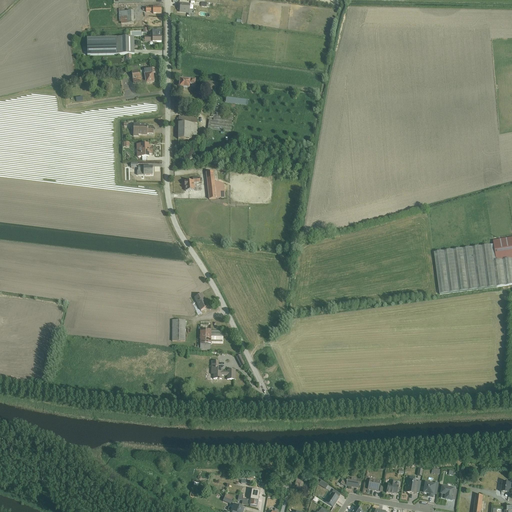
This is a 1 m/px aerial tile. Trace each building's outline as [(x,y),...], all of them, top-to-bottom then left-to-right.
[(179,4),(178,10),(180,10),(179,12),(189,13),(190,5),(179,4)] [(125,9),(119,10),(119,22),(121,22),(121,25),(134,24),(133,12),(125,12),(125,9)] [(153,38),(144,38),(145,42),(153,42),(153,43),(162,43),(161,38),(161,31),(152,32),(153,38)] [(117,38),(87,39),(87,56),(126,55),(126,59),(131,59),(131,55),(134,55),(134,38),(117,39),(117,38)] [(128,68),(126,69),(126,73),(132,72),(133,83),(145,81),(146,84),(154,83),(153,74),(156,74),(155,74),(155,69),(140,71),(139,65),(127,67),(128,68)] [(180,80),(179,88),(183,88),(183,90),(188,90),(188,89),(190,89),(190,85),(195,86),(195,85),(197,85),(197,80),(190,80),(190,81),(180,80)] [(207,81),(206,90),(214,91),(215,82),(207,81)] [(223,98),(222,100),(226,101),(226,103),(246,106),(246,100),(226,97),(226,98),(223,98)] [(179,119),(178,126),(178,140),(197,140),(198,124),(197,124),(198,118),(179,117),(179,119)] [(232,120),(212,117),(209,117),(208,129),(230,132),(232,120)] [(134,124),(133,137),(138,137),(138,135),(142,135),(142,136),(146,136),(147,136),(147,134),(153,134),(154,128),(147,128),(148,125),(134,124)] [(142,157),(146,157),(149,157),(148,155),(153,155),(152,149),(148,149),(148,145),(136,145),(137,158),(142,157)] [(138,171),(137,171),(137,176),(152,176),(152,167),(138,168),(138,171)] [(216,199),(215,183),(213,172),(206,173),(209,200),(216,199)] [(185,183),(184,183),(185,187),(185,186),(186,192),(195,191),(194,184),(200,183),(200,178),(193,178),(193,182),(185,182),(185,183)] [(215,183),(216,199),(225,198),(224,188),(224,184),(218,182),(215,183)] [(494,245),(435,253),(440,294),(511,285),(511,237),(493,241),(494,245)] [(202,294),(194,298),(200,311),(207,308),(208,307),(202,294)] [(185,320),(172,320),(172,342),(185,342),(185,320)] [(211,325),(200,325),(200,351),(211,351),(211,345),(223,345),(223,331),(211,331),(211,325)] [(241,355),(236,357),(241,367),(246,365),(241,355)] [(211,361),(211,375),(213,375),(213,380),(221,380),(221,376),(227,376),(227,380),(235,380),(235,370),(227,370),(227,372),(222,372),(222,369),(219,369),(218,361),(211,361)] [(297,477),(295,486),(302,488),(304,481),(302,481),(303,478),(297,477)] [(343,480),(340,484),(345,487),(346,485),(359,488),(360,480),(351,478),(351,479),(347,479),(347,481),(343,480)] [(378,492),(379,486),(380,481),(369,479),(368,489),(372,490),(373,490),(375,490),(375,491),(378,492)] [(321,480),(318,485),(325,489),(328,485),(321,480)] [(388,484),(386,493),(394,495),(394,494),(397,495),(399,486),(397,486),(397,482),(393,481),(392,485),(388,484)] [(416,493),(417,482),(408,481),(406,493),(415,494),(416,493)] [(502,482),(501,492),(509,494),(511,484),(502,482)] [(425,483),(424,493),(430,494),(429,497),(433,497),(435,484),(425,483)] [(453,499),(454,490),(454,488),(442,486),(441,495),(442,495),(441,498),(446,499),(446,500),(447,500),(447,499),(448,499),(448,500),(451,501),(452,501),(453,499)] [(243,499),(258,502),(260,490),(252,489),(251,495),(244,494),(243,493),(243,496),(243,499)] [(339,498),(331,493),(324,502),(333,507),(335,503),(336,501),(337,501),(339,498)] [(243,499),(243,496),(239,495),(238,500),(242,501),(242,504),(248,506),(248,505),(257,507),(258,502),(243,499)] [(476,495),(473,511),(481,511),(483,496),(476,495)] [(233,501),(224,499),(223,501),(230,504),(227,510),(231,511),(243,511),(244,510),(232,504),(233,501)]
